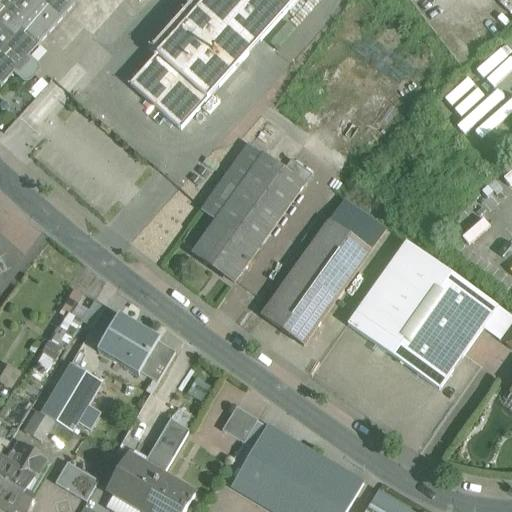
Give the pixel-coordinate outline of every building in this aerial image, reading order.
[(0,0),(0,87),(1,89),(14,74),(17,76),(21,76),(31,64),(31,61),(28,58),(40,45),(22,29),(47,0),(0,0)] [(207,0),(131,87),(181,131),(298,0),(207,0)] [(249,146),(201,212),(216,223),(217,223),(264,156),(249,146)] [(264,156),(217,223),(258,252),(304,187),(305,186),(284,171),(264,156)] [(313,176),(292,161),(284,171),(305,186),(304,187),(305,187),(313,176)] [(387,231),(345,201),(330,223),(371,252),(387,231)] [(258,252),(217,223),(216,223),(193,255),(234,284),(258,252)] [(330,223),(262,318),(304,348),(371,252),(330,223)] [(498,309),(407,244),(348,327),(439,392),(483,330),(498,309)] [(74,291),(62,311),(72,317),(84,296),(74,291)] [(94,303),(83,323),(93,329),(105,309),(94,303)] [(511,326),(511,319),(498,309),(483,330),(501,343),(511,326)] [(160,341),(119,317),(98,353),(139,377),(141,375),(159,344),(160,341)] [(511,326),(501,343),(511,350),(511,326)] [(159,344),(141,375),(158,385),(176,354),(159,344)] [(71,366),(41,415),(54,423),(72,434),(102,384),(71,366)] [(179,409),(174,420),(190,429),(196,418),(179,409)] [(259,423),(238,411),(224,434),(245,446),(259,423)] [(41,415),(37,413),(25,434),(41,444),(54,423),(41,415)] [(190,433),(173,423),(161,442),(178,452),(190,433)] [(347,511),(364,485),(268,429),(232,490),(270,511),(347,511)] [(12,440),(0,461),(6,464),(18,444),(12,440)] [(129,458),(109,492),(143,511),(164,477),(178,452),(161,442),(146,468),(129,458)] [(18,444),(6,464),(0,461),(0,508),(6,511),(29,511),(35,503),(26,498),(48,462),(18,444)] [(99,483),(68,465),(56,486),(87,504),(99,483)] [(186,511),(196,496),(164,477),(143,511),(186,511)] [(407,511),(378,494),(370,507),(378,511),(407,511)]
